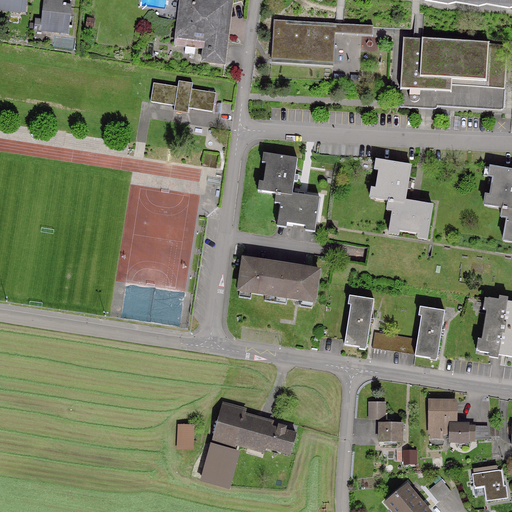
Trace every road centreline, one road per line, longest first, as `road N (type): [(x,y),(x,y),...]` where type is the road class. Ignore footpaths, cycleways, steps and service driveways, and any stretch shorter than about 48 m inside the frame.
road 1 (residential): [(239,129),(511,146)]
road 2 (residential): [(206,347),(239,129)]
road 3 (residential): [(206,347),(0,314)]
road 4 (residential): [(511,393),(352,369)]
road 5 (residential): [(352,369),(206,347)]
road 6 (residential): [(352,369),(341,511)]
road 7 (residential): [(239,129),(255,0)]
